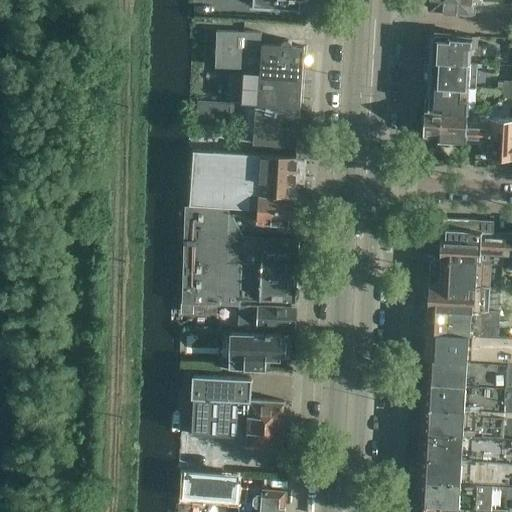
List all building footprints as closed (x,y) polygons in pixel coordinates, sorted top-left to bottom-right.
[(469,2),(469,0),(430,0),(429,8),(474,12),(475,3),(469,2)] [(259,69),(261,45),(262,24),(242,22),(241,33),(217,31),(217,34),(203,34),(202,59),(216,59),(216,67),(259,69)] [(469,63),(470,47),(477,47),(477,37),(450,35),(450,34),(435,33),(432,36),(431,46),(428,48),(428,55),(430,57),(430,61),(469,63)] [(301,47),(303,47),(303,46),(291,45),(291,44),(291,43),(290,41),(289,41),(288,40),(287,39),(286,39),(285,39),(284,40),(283,40),(281,41),(281,42),(280,43),(280,46),(261,45),(260,72),(244,71),(242,103),(298,106),(301,47)] [(511,55),(499,55),(498,63),(511,64),(511,60),(511,55)] [(468,89),(469,63),(430,61),(430,71),(427,73),(427,80),(429,82),(429,87),(468,89)] [(466,113),(468,89),(429,87),(428,98),(424,101),(424,111),(466,113)] [(230,125),(231,104),(198,102),(196,124),(230,125)] [(309,146),(311,113),(297,112),(298,108),(299,108),(300,106),(298,106),(242,103),(242,105),(256,105),(253,143),(309,146)] [(476,143),(478,121),(466,120),(466,113),(424,111),(424,115),(421,118),(421,124),(423,127),(422,137),(448,139),(451,142),(476,143)] [(510,159),(511,130),(511,114),(511,115),(511,119),(488,117),(487,122),(478,121),(476,143),(486,144),(486,157),(510,159)] [(296,158),(296,155),(193,150),(189,206),(228,208),(258,209),(259,193),(293,195),(294,180),(295,180),(295,179),(294,179),(296,159),(296,158)] [(293,198),(293,195),(259,193),(258,209),(257,221),(270,222),(271,222),(275,222),(276,222),(289,223),(289,224),(291,224),(291,223),(292,220),(292,219),(293,199),(293,198)] [(241,274),(242,250),(260,251),(261,238),(244,238),(228,208),(189,206),(185,206),(182,303),(240,305),(240,299),(241,274)] [(440,241),(440,250),(439,259),(504,262),(504,254),(505,232),(493,231),(494,220),(442,217),(441,232),(441,234),(443,234),(443,239),(440,241)] [(298,254),(295,253),(260,251),(242,250),(241,274),(296,276),(296,271),(297,271),(297,269),(300,267),(301,258),(298,256),(298,254)] [(502,282),(504,262),(439,259),(433,258),(429,261),(428,282),(476,285),(478,264),(481,264),(480,281),(502,282)] [(295,284),(296,276),(241,274),(240,299),(261,300),(295,302),(295,299),(298,297),(299,297),(299,289),(296,286),(296,284),(295,284)] [(476,285),(428,282),(427,282),(427,284),(428,284),(427,307),(472,310),(473,289),(476,289),(476,285)] [(511,287),(493,286),(493,298),(511,299),(511,287)] [(295,308),(258,306),(240,305),(239,325),(294,328),(295,308)] [(470,335),(472,310),(427,307),(427,308),(426,333),(470,335)] [(281,334),(230,331),(229,357),(221,357),(220,368),(265,369),(266,359),(280,360),(280,355),(282,353),(286,353),(286,352),(284,352),(284,342),(287,342),(287,341),(283,341),(281,339),(281,334)] [(511,337),(470,335),(426,333),(425,357),(468,360),(511,361),(511,337)] [(511,361),(468,360),(425,357),(423,382),(507,386),(511,386),(511,361)] [(251,379),(251,378),(193,374),(190,432),(247,436),(246,444),(289,446),(290,426),(284,426),(285,415),(283,415),(284,401),(250,399),(251,394),(250,394),(250,393),(250,384),(251,384),(251,383),(252,379),(251,379)] [(511,386),(507,386),(423,382),(422,406),(459,409),(476,410),(511,412),(511,386)] [(511,435),(511,415),(480,414),(480,415),(476,414),(476,410),(459,409),(422,406),(422,408),(421,430),(511,435)] [(511,459),(511,435),(421,430),(420,430),(420,432),(421,432),(419,455),(511,459)] [(511,486),(511,459),(419,455),(418,480),(417,481),(461,483),(511,486)] [(283,506),(285,491),(249,488),(250,481),(232,480),(184,475),(182,494),(230,499),(230,498),(240,499),(239,511),(251,511),(283,511),(284,506),(283,506)] [(459,507),(461,483),(417,481),(417,490),(417,505),(459,507)]
